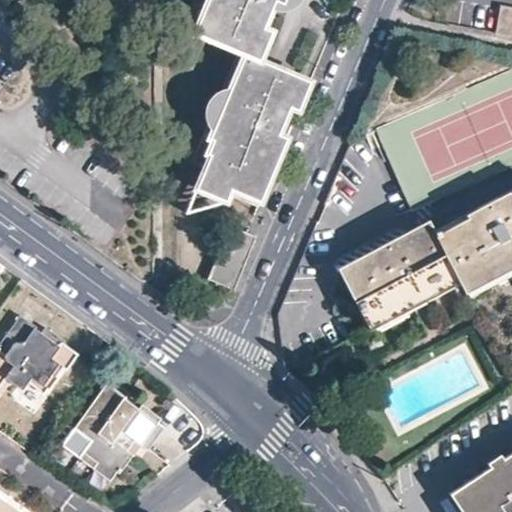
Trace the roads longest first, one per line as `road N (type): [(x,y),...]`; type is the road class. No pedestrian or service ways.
road 1 (residential): [(215,381),(241,344),(385,0)]
road 2 (secondary): [(0,218),(215,381)]
road 3 (residential): [(253,422),(147,511)]
road 4 (secondary): [(253,422),(338,511)]
